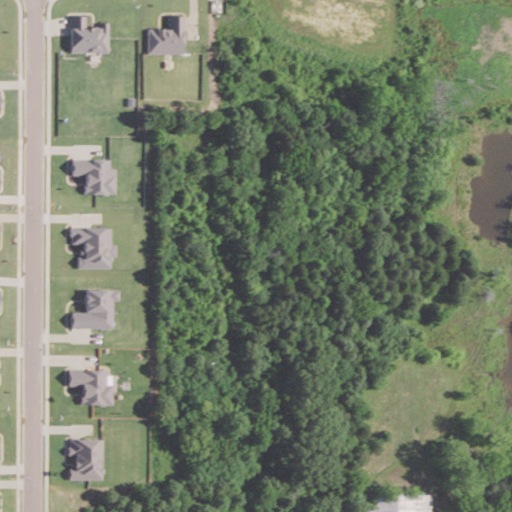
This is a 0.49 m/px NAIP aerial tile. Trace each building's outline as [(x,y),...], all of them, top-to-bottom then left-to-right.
[(69,51),(108,50),(107,21),(97,21),(97,25),(85,25),(84,14),(68,14),(69,51)] [(146,52),(182,52),(182,14),(167,14),(166,27),(146,26),(146,52)] [(114,193),(115,167),(108,167),(109,158),(71,156),(71,173),(84,174),(84,192),(114,193)] [(110,267),(110,255),(115,255),(115,242),(109,242),(110,226),(69,225),(69,242),(82,242),(82,256),(77,256),(76,266),(110,267)] [(118,288),(84,288),(83,311),(71,310),(70,326),(111,327),(112,299),(117,299),(118,288)] [(111,403),(110,383),(105,383),(104,367),(67,368),(67,385),(79,384),(79,403),(111,403)] [(101,478),(101,437),(67,437),(67,455),(73,455),(73,467),(68,467),(68,478),(101,478)] [(429,511),(429,492),(375,492),(375,507),(363,507),(362,511),(429,511)]
